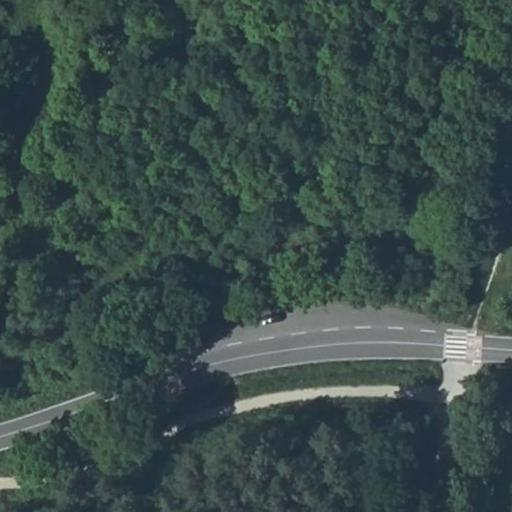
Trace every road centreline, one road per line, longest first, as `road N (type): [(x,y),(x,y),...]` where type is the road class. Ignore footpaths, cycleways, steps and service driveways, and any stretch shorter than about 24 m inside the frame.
road 1 (tertiary): [(0,435),(206,366),(294,347),(366,341),(511,349)]
road 2 (track): [(433,511),(468,346)]
